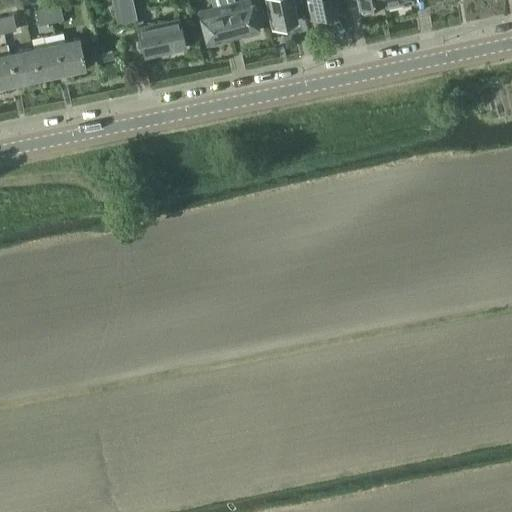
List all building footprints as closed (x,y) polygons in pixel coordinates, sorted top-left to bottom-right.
[(112,0),(118,25),(137,21),(132,0),(112,0)] [(208,41),(232,35),(222,0),(212,0),(214,7),(200,11),(208,41)] [(233,0),(222,0),(232,35),(257,28),(249,0),(240,0),(234,2),(233,0)] [(266,0),(272,25),(296,20),(292,0),(266,0)] [(307,0),(311,17),(338,11),(335,0),(307,0)] [(376,3),(384,2),(384,0),(356,0),(358,8),(360,7),(361,10),(377,7),(376,3)] [(50,22),(62,20),(58,5),(47,8),(50,22)] [(47,8),(35,10),(38,25),(50,22),(47,8)] [(0,17),(3,32),(14,30),(11,15),(0,17)] [(178,16),(137,24),(144,55),(185,46),(178,16)] [(53,35),(55,44),(61,72),(84,67),(78,38),(65,41),(63,32),(53,35)] [(31,49),(37,77),(61,72),(55,44),(53,35),(43,37),(45,46),(31,49)] [(14,82),(37,77),(31,49),(17,52),(15,43),(6,45),(14,82)] [(0,55),(0,84),(14,82),(6,45),(0,46),(0,54),(0,55)]
